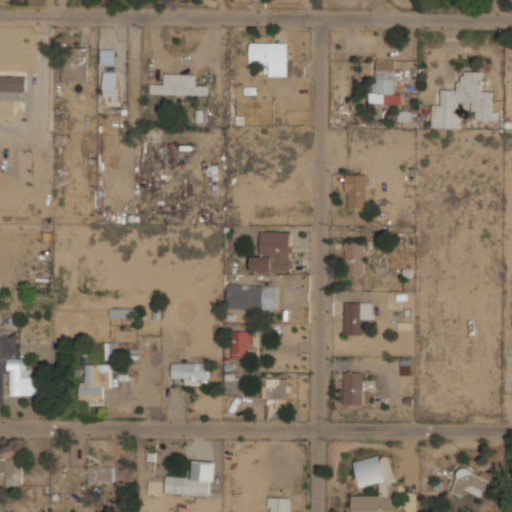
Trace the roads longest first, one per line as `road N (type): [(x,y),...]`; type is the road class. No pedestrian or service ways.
road 1 (residential): [(511,433),(0,429)]
road 2 (residential): [(511,20),(0,17)]
road 3 (residential): [(323,20),(323,511)]
